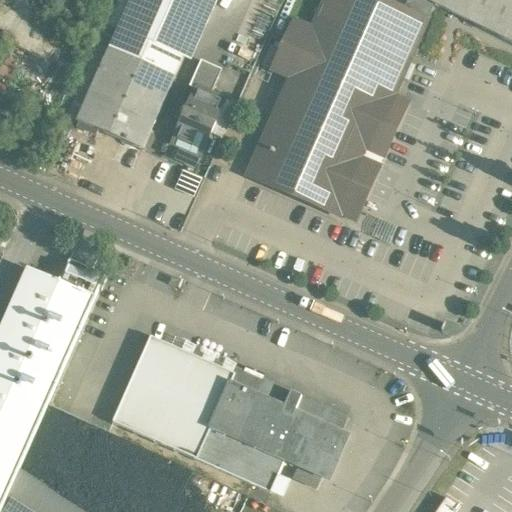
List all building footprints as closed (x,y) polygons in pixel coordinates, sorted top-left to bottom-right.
[(117,0),(106,26),(118,32),(132,0),(117,0)] [(132,0),(118,32),(111,49),(174,78),(208,0),(132,0)] [(379,0),(325,0),(317,20),(409,61),(426,23),(427,22),(426,21),(403,11),(384,2),(379,0)] [(408,0),(385,0),(384,2),(403,11),(408,0)] [(433,6),(421,0),(408,0),(403,11),(426,21),(433,6)] [(511,0),(421,0),(433,6),(511,45),(511,0)] [(312,32),(293,23),(271,71),(291,80),(247,178),(339,219),(339,218),(355,225),(363,206),(408,105),(392,98),(409,61),(317,20),(312,32)] [(106,26),(65,119),(76,124),(109,49),(111,49),(118,32),(106,26)] [(111,49),(109,49),(76,124),(142,152),(174,78),(111,49)] [(221,72),(200,63),(189,89),(195,91),(196,89),(210,95),(221,72)] [(210,95),(196,89),(195,91),(170,147),(199,160),(210,136),(225,102),(210,95)] [(238,108),(225,102),(210,136),(222,142),(238,108)] [(101,251),(79,241),(69,262),(91,272),(101,251)] [(69,262),(59,285),(77,293),(78,292),(94,300),(104,278),(91,272),(69,262)] [(27,271),(0,330),(0,511),(18,472),(94,300),(78,292),(77,293),(59,285),(27,271)] [(233,376),(150,339),(112,425),(270,494),(283,464),(209,431),(233,376)] [(347,419),(236,370),(233,376),(209,431),(283,464),(297,470),(292,480),(316,490),(347,419)] [(76,511),(19,474),(20,473),(18,472),(0,511),(76,511)]
